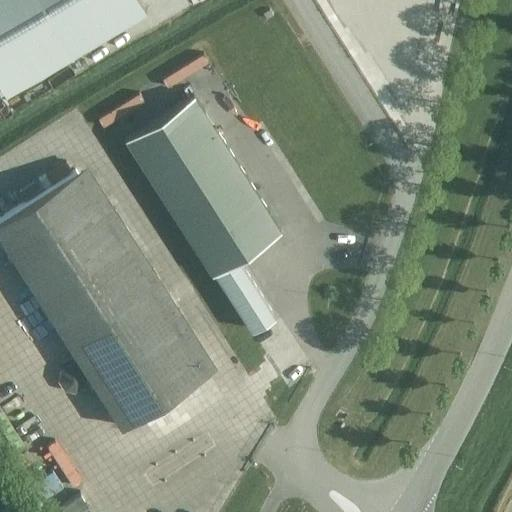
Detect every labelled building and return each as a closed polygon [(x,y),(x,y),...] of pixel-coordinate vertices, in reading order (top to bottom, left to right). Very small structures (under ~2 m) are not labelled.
[(140,0),(0,0),(0,79),(7,92),(146,10),(140,0)] [(183,11),(206,0),(178,0),(183,11)] [(275,314),(238,256),(281,229),(194,93),(125,137),(220,283),(222,282),(252,329),(275,314)] [(219,393),(76,169),(0,217),(0,236),(121,425),(142,412),(158,439),(218,401),(219,393)] [(61,369),(59,379),(65,389),(75,391),(84,385),(87,375),(80,365),(70,362),(61,369)] [(51,511),(92,511),(79,491),(50,511),(51,511)]
